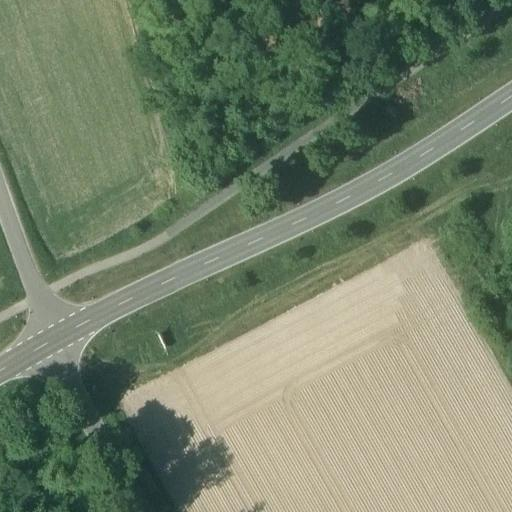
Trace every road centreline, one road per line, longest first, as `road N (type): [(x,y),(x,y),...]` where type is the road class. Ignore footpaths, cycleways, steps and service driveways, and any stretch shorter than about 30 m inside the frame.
road 1 (secondary): [(49,341),(377,184),(511,98)]
road 2 (tertiary): [(0,191),(49,341)]
